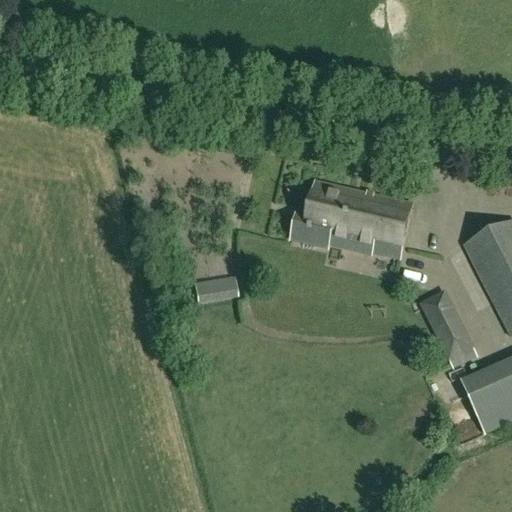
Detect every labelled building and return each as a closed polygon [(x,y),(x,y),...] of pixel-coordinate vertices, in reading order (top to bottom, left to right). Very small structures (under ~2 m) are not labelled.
[(329,253),(331,245),(399,260),(411,208),(317,186),(309,218),(296,215),(289,244),(329,253)] [(511,340),(511,339),(511,224),(465,249),(511,340)] [(197,307),(238,299),(234,278),(193,285),(197,307)] [(445,296),(422,308),(454,371),(477,359),(459,324),(445,296)] [(511,361),(462,383),(468,397),(486,437),(511,425),(511,361)]
